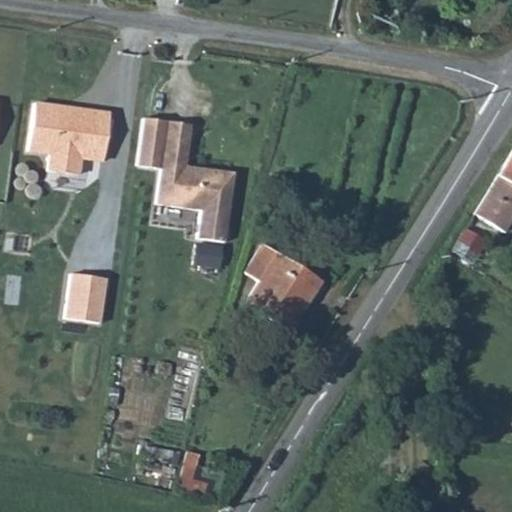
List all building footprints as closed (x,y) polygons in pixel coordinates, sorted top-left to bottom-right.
[(67,108),(35,103),(27,151),(49,154),(46,171),(76,176),(79,159),(101,163),(109,116),(89,112),(88,118),(66,115),(67,108)] [(192,126),(144,118),(136,165),(160,169),(155,204),(199,212),(194,240),(222,244),(233,175),(195,169),(194,174),(184,172),(192,126)] [(495,241),(511,214),(511,147),(466,222),(495,241)] [(475,246),(453,233),(448,239),(472,253),(475,246)] [(472,253),(448,239),(445,245),(468,259),(472,253)] [(286,332),(321,280),(265,241),(246,269),(260,279),(243,302),(286,332)] [(106,283),(71,277),(63,321),(98,327),(106,283)]
